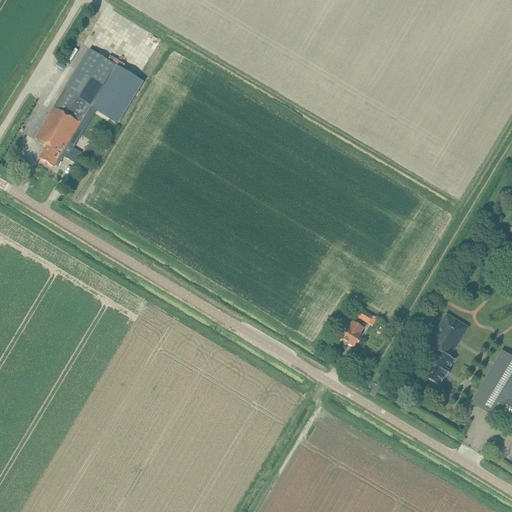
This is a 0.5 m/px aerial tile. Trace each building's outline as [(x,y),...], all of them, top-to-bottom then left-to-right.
[(89,50),(34,139),(46,146),(39,159),(53,168),(55,165),(58,167),(64,158),(75,164),(80,156),(82,153),(67,144),(90,107),(117,124),(143,83),(127,73),(115,66),(98,55),(89,50)] [(361,312),(357,319),(369,325),(372,327),(376,320),(373,318),(361,312)] [(453,350),(457,345),(457,344),(459,341),(467,328),(446,316),(428,346),(439,353),(424,378),(438,387),(454,360),(445,355),(448,348),(453,351),(453,350)] [(363,328),(352,322),(349,328),(343,324),(336,337),(354,348),(361,335),(360,334),(363,328)] [(511,361),(503,356),(475,403),(498,416),(499,415),(511,422),(511,403),(508,400),(511,393),(511,361)] [(451,388),(462,377),(456,371),(445,382),(451,388)]
